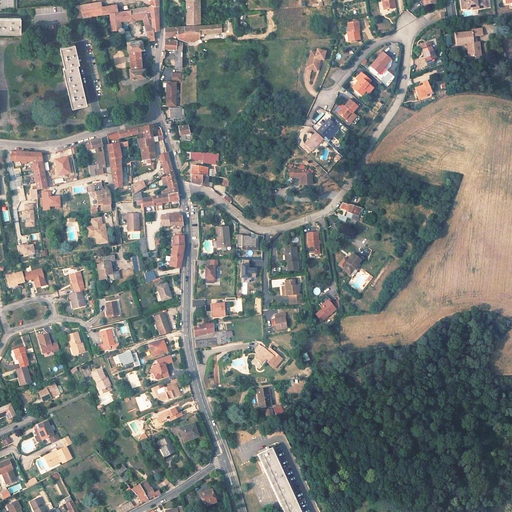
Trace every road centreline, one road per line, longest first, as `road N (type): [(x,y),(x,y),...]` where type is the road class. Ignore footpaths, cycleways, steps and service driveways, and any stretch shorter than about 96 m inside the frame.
road 1 (residential): [(181,189),(209,192),(264,230),(329,209),(398,102),(408,39),(403,33),(369,49),(324,100)]
road 2 (residential): [(181,189),(186,332),(223,458)]
